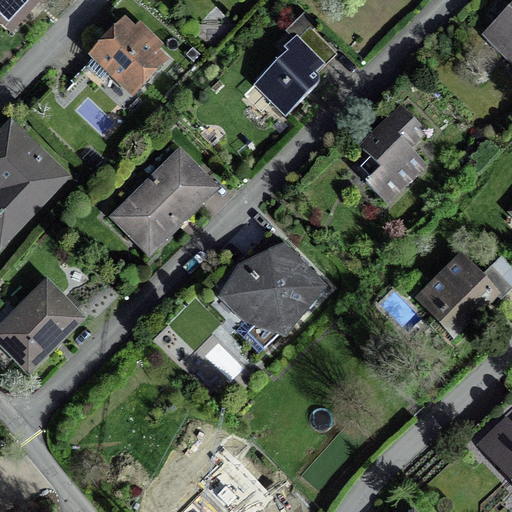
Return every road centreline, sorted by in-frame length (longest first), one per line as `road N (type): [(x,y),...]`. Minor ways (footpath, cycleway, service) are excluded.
road 1 (residential): [(22,430),(450,0)]
road 2 (residential): [(349,511),(365,487),(511,349)]
road 3 (residential): [(0,101),(99,0)]
